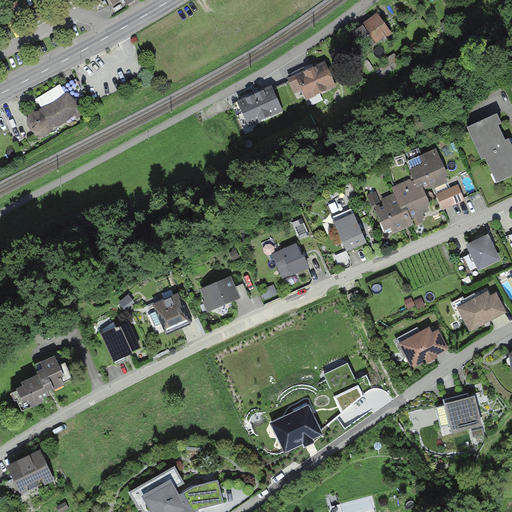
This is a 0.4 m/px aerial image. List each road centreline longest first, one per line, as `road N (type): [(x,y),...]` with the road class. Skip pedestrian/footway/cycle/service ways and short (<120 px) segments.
road 1 (residential): [(0,456),(233,329),(511,202)]
road 2 (residential): [(241,511),(511,329)]
road 3 (track): [(0,213),(226,94)]
road 4 (primary): [(0,95),(171,0)]
road 5 (residential): [(226,94),(371,0)]
